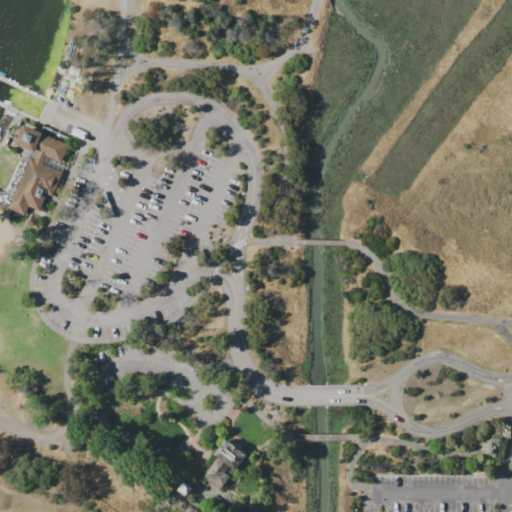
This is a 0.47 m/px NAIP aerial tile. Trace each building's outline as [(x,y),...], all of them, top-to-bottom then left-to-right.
[(25,125),(69,144),(61,163),(46,156),(43,163),(63,172),(53,196),(47,194),(40,211),(29,206),(25,215),(8,208),(30,157),(34,159),(37,152),(17,143),(25,125)] [(16,235),(13,243),(21,246),(24,238),(16,235)] [(226,436),(249,452),(220,490),(199,473),(226,436)] [(182,481),(174,475),(169,482),(177,488),(182,481)] [(185,482),(193,488),(187,496),(179,489),(185,482)]
